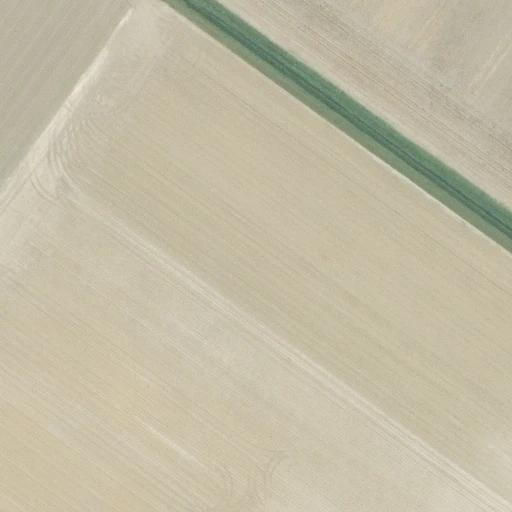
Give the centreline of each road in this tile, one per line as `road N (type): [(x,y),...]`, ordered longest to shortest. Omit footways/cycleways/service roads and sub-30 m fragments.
road 1 (track): [(511,208),(222,0)]
road 2 (track): [(0,161),(114,0)]
